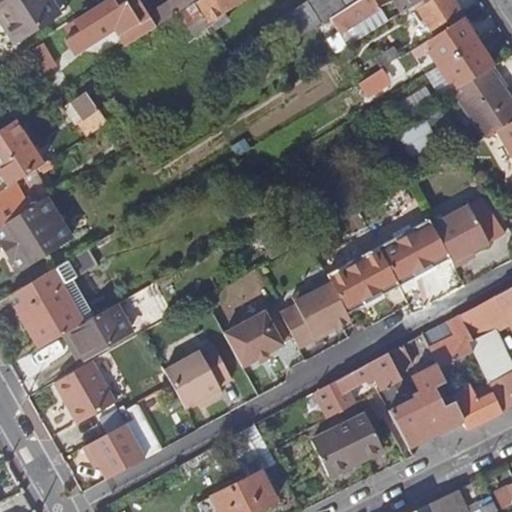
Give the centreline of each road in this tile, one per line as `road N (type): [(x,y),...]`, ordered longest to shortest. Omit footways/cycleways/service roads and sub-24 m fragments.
road 1 (residential): [(59,511),(511,270)]
road 2 (residential): [(511,435),(359,511)]
road 3 (residential): [(59,511),(0,406)]
